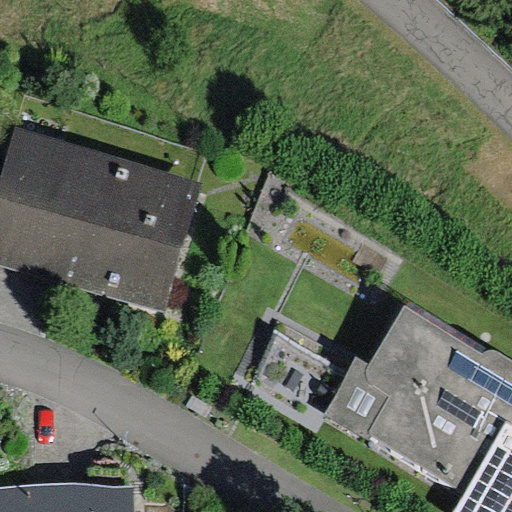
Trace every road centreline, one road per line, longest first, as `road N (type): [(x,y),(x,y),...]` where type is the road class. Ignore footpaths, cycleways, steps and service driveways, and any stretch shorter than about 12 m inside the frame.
road 1 (residential): [(313,511),(211,447),(0,348)]
road 2 (residential): [(408,0),(511,100)]
